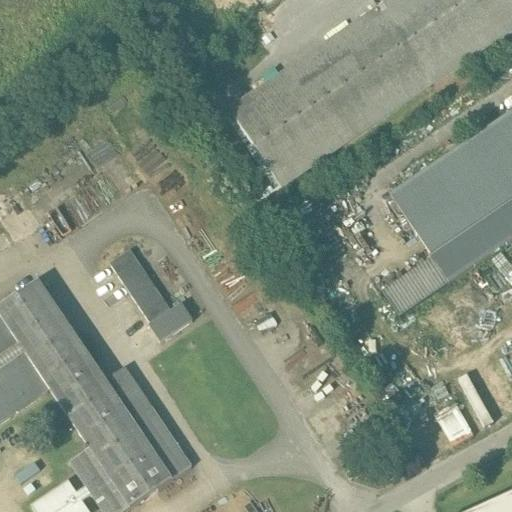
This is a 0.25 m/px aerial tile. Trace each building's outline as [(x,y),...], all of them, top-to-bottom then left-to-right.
[(511,0),(390,0),(392,2),(377,12),(429,88),(511,31),(511,0)] [(377,12),(229,113),(280,189),(429,88),(377,12)] [(511,241),(511,115),(390,199),(432,261),(449,285),(511,241)] [(170,313),(129,252),(109,266),(150,327),(170,313)] [(449,285),(432,261),(382,295),(399,319),(449,285)] [(104,384),(37,284),(0,309),(0,318),(50,393),(89,451),(69,465),(86,490),(91,497),(101,511),(129,511),(191,470),(124,370),(104,384)] [(511,294),(511,293),(492,306),(497,313),(511,303),(511,294)] [(150,327),(148,328),(160,345),(192,324),(180,306),(170,313),(150,327)] [(0,426),(50,393),(0,318),(0,426)] [(68,484),(32,508),(34,511),(86,511),(81,504),(91,497),(86,490),(76,496),(68,484)] [(511,511),(511,496),(477,511),(511,511)]
